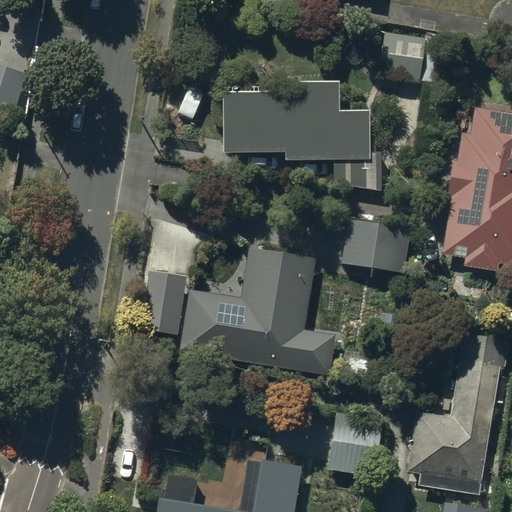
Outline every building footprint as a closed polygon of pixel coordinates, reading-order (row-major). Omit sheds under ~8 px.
[(416,78),(422,36),(374,29),(368,71),(416,78)] [(25,79),(0,70),(0,110),(13,115),(25,79)] [(294,89),(219,90),(220,145),(281,144),(281,151),(328,151),(363,150),(362,109),(332,109),(332,81),(294,81),(294,89)] [(511,113),(477,108),(473,135),(460,132),(441,249),(462,252),(460,263),(494,268),(495,258),(511,260),(511,113)] [(363,150),(328,151),(329,183),(378,191),(376,150),(363,150)] [(410,229),(345,219),(339,260),(403,270),(410,229)] [(310,257),(248,247),(239,298),(188,290),(179,341),(323,366),(329,334),(297,329),(310,257)] [(182,275),(145,269),(136,325),(173,331),(182,275)] [(502,342),(464,336),(451,419),(414,413),(403,480),(478,492),(502,342)] [(370,473),(379,419),(333,411),(324,465),(370,473)] [(288,511),(295,467),(244,459),(236,509),(154,496),(151,511),(288,511)] [(481,511),(482,506),(442,500),(439,511),(481,511)]
